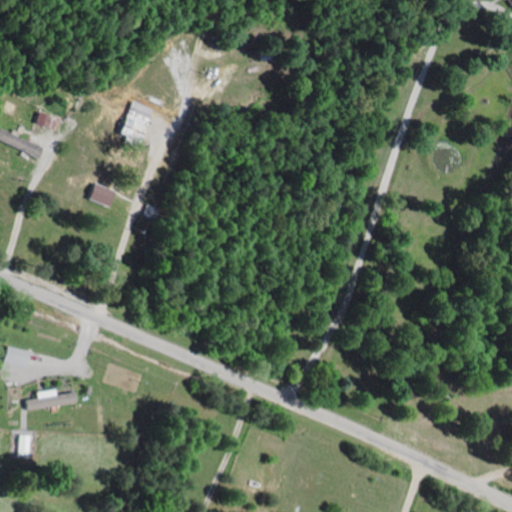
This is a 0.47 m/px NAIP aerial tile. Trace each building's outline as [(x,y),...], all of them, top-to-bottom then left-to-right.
[(116,138),(138,144),(148,107),(127,101),(116,138)] [(50,130),(54,119),(36,113),(32,124),(50,130)] [(0,144),(36,159),(40,148),(0,131),(0,144)] [(107,207),(111,190),(89,184),(85,201),(107,207)] [(0,354),(0,371),(21,375),(25,351),(1,347),(0,354)] [(32,393),(33,399),(22,401),(24,412),(74,402),(71,392),(53,396),(52,389),(32,393)] [(15,455),(27,455),(27,435),(16,434),(15,455)]
